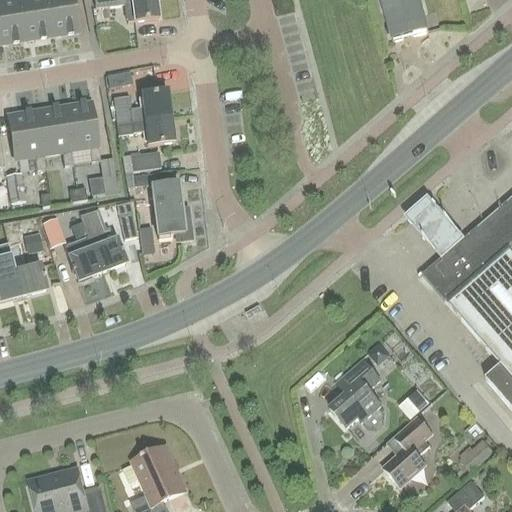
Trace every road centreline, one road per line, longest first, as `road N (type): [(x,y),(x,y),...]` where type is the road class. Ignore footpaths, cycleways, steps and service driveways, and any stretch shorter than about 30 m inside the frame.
road 1 (tertiary): [(271,267),(511,67)]
road 2 (residential): [(0,452),(162,411),(184,413),(200,427),(237,511)]
road 3 (tertiary): [(0,375),(158,327),(271,267)]
road 4 (unclassified): [(271,267),(219,190),(201,52)]
road 5 (unclassified): [(0,86),(201,52)]
